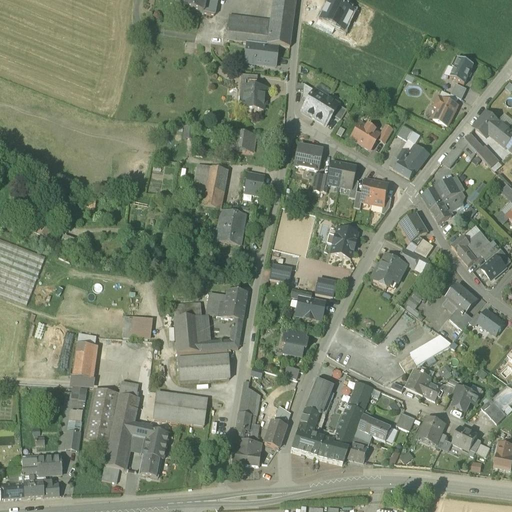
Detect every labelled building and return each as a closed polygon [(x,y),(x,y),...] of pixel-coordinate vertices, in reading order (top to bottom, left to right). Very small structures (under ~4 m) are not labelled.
[(183,0),(181,11),(203,16),(206,0),(183,0)] [(206,0),(203,16),(214,18),(217,0),(206,0)] [(295,0),(266,0),(272,2),(270,22),(267,47),(277,48),(289,50),(295,0)] [(318,22),(335,30),(344,35),(355,11),(344,6),(343,9),(328,2),(318,22)] [(246,45),(267,47),(270,22),(229,17),(224,42),(234,44),(246,45)] [(335,30),(318,22),(316,28),(332,36),(335,30)] [(253,67),(275,69),(277,48),(267,47),(246,45),(244,62),(253,63),(253,67)] [(450,81),(464,87),(474,68),(459,61),(457,60),(452,69),(455,70),(450,81)] [(407,77),(404,83),(412,87),(415,80),(407,77)] [(241,89),(256,90),(257,79),(241,78),(240,90),(241,90),(241,89)] [(313,92),(326,100),(330,93),(318,85),(313,92)] [(302,100),(307,103),(313,92),(303,86),(302,100)] [(450,98),(461,103),(466,92),(456,87),(450,98)] [(247,114),(251,115),(253,112),(263,113),(264,99),(266,99),(266,91),(256,90),(241,89),(241,90),(241,98),(243,100),(242,111),(245,112),(247,114)] [(301,114),(313,121),(326,100),(313,92),(307,103),(301,114)] [(439,99),(455,107),(458,101),(442,94),(439,99)] [(433,122),(447,129),(454,116),(456,114),(457,112),(456,110),(457,108),(455,107),(439,99),(438,99),(434,109),(438,111),(433,122)] [(338,107),(326,100),(313,121),(325,129),(332,118),(338,107)] [(332,118),(340,123),(347,113),(338,107),(332,118)] [(486,140),(490,136),(498,125),(486,115),(474,130),(486,140)] [(511,122),(504,116),(498,124),(508,131),(511,126),(511,122)] [(506,151),(506,150),(511,143),(511,134),(508,131),(498,124),(498,125),(490,136),(494,139),(494,142),(506,151)] [(350,142),(369,153),(378,138),(373,134),(374,132),(366,128),(365,130),(360,127),(350,142)] [(384,146),(393,131),(386,127),(377,142),(384,146)] [(397,138),(407,144),(408,142),(413,134),(403,128),(397,138)] [(193,142),(195,130),(183,129),(182,141),(193,142)] [(230,150),(252,153),(255,137),(232,134),(230,150)] [(408,142),(415,147),(420,139),(413,134),(408,142)] [(476,156),(477,156),(483,150),(469,136),(464,143),(468,147),(476,156)] [(442,165),(450,171),(464,152),(468,147),(464,143),(462,140),(442,165)] [(407,144),(402,152),(396,161),(395,160),(389,170),(409,182),(415,172),(417,173),(428,158),(415,147),(408,142),(407,144)] [(294,170),(317,174),(321,153),(312,151),(313,148),(307,147),(307,150),(298,148),(294,170)] [(464,152),(472,161),(476,156),(468,147),(464,152)] [(485,149),(483,150),(477,156),(491,172),(498,165),(499,164),(485,149)] [(481,163),(476,159),(472,165),(477,169),(481,163)] [(327,188),(338,190),(343,168),(331,165),(328,178),(327,187),(327,188)] [(502,169),(498,165),(491,172),(494,176),(502,169)] [(191,207),(202,210),(210,170),(198,168),(191,207)] [(354,170),(343,168),(338,190),(350,192),(352,183),(354,170)] [(225,173),(210,170),(202,210),(217,212),(224,178),(225,173)] [(248,177),(247,183),(245,190),(244,196),(260,199),(264,180),(248,177)] [(322,178),(315,177),(312,194),(319,196),(319,195),(322,178)] [(319,195),(326,196),(327,188),(327,187),(328,178),(322,177),(322,178),(319,195)] [(451,182),(459,196),(462,194),(465,193),(457,179),(451,182)] [(422,199),(430,213),(443,205),(457,198),(459,196),(451,182),(435,191),(422,199)] [(348,201),(355,202),(356,195),(358,185),(352,183),(350,192),(348,201)] [(360,205),(372,207),(376,185),(364,183),(362,196),(360,205)] [(474,193),(479,197),(486,188),(482,184),(474,193)] [(388,188),(376,185),(372,207),(383,209),(384,210),(385,200),(388,188)] [(502,195),(511,204),(511,193),(508,189),(502,195)] [(479,197),(474,193),(467,203),(472,207),(479,197)] [(457,198),(462,207),(466,200),(462,194),(459,196),(457,198)] [(362,196),(356,195),(355,202),(353,211),(359,213),(360,205),(362,196)] [(96,198),(82,197),(81,209),(95,210),(96,198)] [(286,197),(284,205),(294,207),(296,199),(286,197)] [(457,198),(443,205),(448,213),(451,212),(452,215),(463,208),(462,207),(457,198)] [(381,217),(385,217),(390,211),(392,201),(385,200),(384,210),(383,209),(381,217)] [(502,216),(506,220),(511,213),(511,206),(510,204),(500,214),(502,216)] [(452,219),(448,213),(443,205),(430,213),(438,227),(452,219)] [(477,214),(471,210),(465,218),(470,222),(477,214)] [(216,244),(240,249),(246,217),(221,213),(218,232),(216,244)] [(58,224),(40,214),(30,232),(47,242),(58,224)] [(506,220),(502,216),(496,221),(503,228),(509,222),(506,220)] [(411,243),(412,244),(420,240),(426,236),(415,218),(401,226),(411,243)] [(345,234),(356,237),(358,230),(347,227),(345,234)] [(463,239),(468,245),(480,234),(476,229),(463,239)] [(208,243),(216,244),(218,232),(210,230),(208,243)] [(354,244),(356,237),(345,234),(337,232),(335,239),(334,239),(331,249),(332,249),(330,257),(350,262),(352,254),(353,255),(355,245),(354,244)] [(490,246),(480,234),(468,245),(470,246),(466,249),(477,262),(481,258),(485,264),(500,252),(493,244),(490,246)] [(82,244),(63,237),(58,252),(76,259),(82,244)] [(468,269),(477,262),(466,249),(470,246),(468,245),(463,239),(451,249),(468,269)] [(414,254),(426,260),(434,250),(420,240),(412,244),(411,243),(410,244),(411,245),(416,250),(414,254)] [(0,297),(26,308),(44,260),(0,242),(0,297)] [(416,250),(411,245),(406,252),(413,256),(414,254),(416,250)] [(399,262),(415,271),(420,260),(413,256),(406,252),(404,251),(399,262)] [(485,264),(487,266),(495,260),(504,270),(510,264),(500,252),(485,264)] [(371,282),(387,290),(391,283),(398,286),(407,269),(386,258),(379,272),(377,271),(371,282)] [(420,260),(415,271),(414,272),(421,276),(430,265),(420,260)] [(505,271),(504,270),(495,260),(487,266),(481,271),(491,283),(505,271)] [(272,268),(269,282),(288,286),(291,272),(272,268)] [(318,282),(315,297),(332,300),(335,285),(318,282)] [(459,311),(466,317),(466,316),(476,304),(458,288),(447,300),(449,302),(444,307),(454,316),(459,311)] [(226,292),(225,300),(223,309),(244,312),(247,295),(226,292)] [(299,300),(309,302),(311,297),(293,293),(292,300),(299,301),(299,300)] [(242,324),(244,312),(223,309),(225,300),(220,299),(220,297),(209,295),(206,317),(216,319),(222,320),(232,322),(242,324)] [(415,295),(411,300),(419,306),(423,301),(415,295)] [(312,322),(321,324),(324,305),(309,302),(299,300),(299,301),(298,304),(297,311),(295,319),(305,321),(306,323),(310,324),(312,322)] [(415,311),(419,306),(411,300),(406,306),(414,313),(415,311)] [(200,306),(173,308),(174,321),(196,319),(196,320),(201,320),(200,306)] [(414,313),(406,306),(403,310),(417,321),(421,316),(415,311),(414,313)] [(476,316),(472,321),(466,316),(466,317),(459,311),(454,316),(449,322),(462,334),(469,325),(475,330),(478,325),(481,320),(476,316)] [(478,325),(496,338),(504,327),(486,314),(481,320),(478,325)] [(121,341),(150,344),(152,322),(123,319),(121,341)] [(173,321),(177,356),(199,354),(196,320),(196,319),(174,321),(173,321)] [(201,320),(196,320),(199,354),(209,354),(208,344),(210,344),(207,319),(201,320)] [(232,322),(231,331),(241,332),(242,324),(232,322)] [(401,337),(411,331),(408,326),(398,332),(401,337)] [(52,357),(61,357),(62,331),(52,330),(52,357)] [(240,340),(241,332),(231,331),(230,338),(240,340)] [(287,339),(305,342),(307,336),(288,332),(287,339)] [(87,390),(93,391),(94,382),(93,382),(97,350),(93,349),(94,340),(78,337),(72,383),(71,389),(87,390)] [(238,352),(240,340),(230,338),(229,343),(210,344),(208,344),(209,354),(226,352),(238,352)] [(290,358),(301,360),(303,352),(305,353),(307,343),(305,342),(287,339),(283,338),(281,348),(284,349),(283,356),(290,358)] [(442,339),(411,358),(399,365),(405,375),(451,347),(442,339)] [(228,382),(226,352),(209,354),(199,354),(177,356),(179,386),(228,382)] [(433,359),(426,363),(429,369),(437,365),(433,359)] [(407,391),(422,398),(428,386),(431,381),(427,379),(430,373),(420,369),(417,375),(415,374),(407,391)] [(445,369),(438,375),(442,380),(449,375),(445,369)] [(250,378),(261,380),(263,373),(252,370),(250,378)] [(286,370),(284,379),(295,382),(298,373),(286,370)] [(483,383),(487,377),(480,371),(475,378),(483,383)] [(323,441),(333,444),(337,435),(329,432),(326,434),(324,439),(323,439),(324,435),(316,432),(321,418),(324,419),(333,396),(328,394),(330,388),(316,382),(305,411),(297,434),(323,441)] [(448,384),(445,388),(454,392),(456,388),(459,386),(453,383),(448,384)] [(244,384),(238,416),(244,417),(248,391),(249,385),(244,384)] [(121,385),(118,398),(135,401),(138,389),(121,385)] [(363,414),(372,391),(357,385),(348,408),(363,414)] [(390,391),(401,396),(404,390),(393,385),(390,391)] [(438,385),(435,389),(441,392),(443,393),(445,388),(438,385)] [(435,389),(428,386),(422,398),(435,404),(441,392),(435,389)] [(452,398),(454,392),(445,388),(443,393),(442,393),(452,398)] [(469,395),(479,399),(482,393),(472,388),(469,395)] [(494,406),(506,419),(511,412),(511,411),(510,410),(511,407),(511,391),(507,388),(489,404),(492,408),(494,406)] [(455,405),(461,391),(457,389),(450,402),(455,405)] [(70,401),(78,402),(79,391),(72,390),(70,401)] [(87,391),(79,391),(78,402),(85,403),(87,391)] [(251,418),(256,419),(260,398),(248,391),(244,417),(251,418)] [(378,401),(381,395),(373,391),(370,398),(378,401)] [(457,411),(465,415),(470,405),(475,407),(479,399),(469,395),(461,391),(455,405),(459,406),(457,411)] [(84,442),(108,447),(118,398),(94,393),(93,397),(84,442)] [(154,423),(203,429),(207,402),(157,395),(154,423)] [(135,401),(118,398),(108,447),(104,469),(119,472),(123,473),(127,454),(130,437),(133,426),(138,401),(135,401)] [(399,411),(395,403),(388,407),(393,415),(399,411)] [(481,411),(484,415),(492,408),(489,404),(481,411)] [(337,435),(333,444),(332,447),(347,453),(363,414),(348,408),(339,405),(335,417),(342,420),(337,435)] [(494,406),(492,408),(484,415),(497,428),(506,419),(494,406)] [(278,410),(273,425),(285,429),(290,417),(278,410)] [(81,425),(82,413),(76,412),(76,413),(70,412),(69,423),(81,425)] [(236,431),(244,433),(248,433),(251,418),(244,417),(238,416),(236,431)] [(395,429),(409,435),(415,422),(402,416),(395,429)] [(335,417),(329,432),(337,435),(342,420),(335,417)] [(256,419),(251,418),(248,433),(244,433),(243,443),(249,444),(249,439),(256,440),(258,427),(255,427),(256,419)] [(362,418),(357,432),(361,434),(370,438),(370,437),(375,424),(369,422),(369,420),(362,418)] [(436,447),(437,448),(441,436),(445,427),(427,420),(420,437),(429,440),(427,444),(436,447)] [(69,423),(67,434),(79,436),(81,425),(69,423)] [(376,424),(375,424),(370,437),(372,438),(385,443),(391,429),(376,424)] [(278,451),(285,429),(273,425),(271,425),(264,446),(278,451)] [(141,428),(133,426),(130,437),(138,439),(141,428)] [(161,461),(163,462),(168,437),(148,433),(149,430),(141,428),(138,439),(142,440),(146,441),(145,445),(143,457),(161,461)] [(398,432),(391,429),(385,443),(392,446),(398,432)] [(463,450),(470,453),(475,442),(477,438),(459,430),(452,446),(462,451),(463,450)] [(234,442),(243,443),(244,433),(236,431),(234,442)] [(65,452),(76,454),(79,436),(67,434),(65,452)] [(290,453),(316,460),(323,441),(297,434),(290,453)] [(357,438),(355,437),(354,439),(360,441),(370,444),(372,438),(370,437),(370,438),(361,434),(361,436),(359,435),(357,438)] [(435,451),(441,452),(445,443),(447,438),(441,436),(437,448),(436,447),(435,451)] [(127,454),(143,457),(145,445),(141,445),(142,440),(138,439),(130,437),(127,454)] [(429,440),(420,437),(417,446),(434,453),(435,451),(436,447),(427,444),(429,440)] [(350,447),(351,447),(357,449),(360,441),(354,439),(350,447)] [(341,468),(347,453),(332,447),(333,444),(323,441),(316,460),(341,468)] [(370,444),(360,441),(357,449),(367,451),(370,444)] [(261,446),(255,445),(249,444),(243,443),(234,442),(231,466),(258,469),(261,446)] [(470,453),(476,456),(480,447),(481,444),(475,442),(470,453)] [(445,443),(441,452),(448,455),(452,446),(445,443)] [(367,451),(357,449),(351,447),(346,461),(363,465),(367,451)] [(475,456),(480,458),(485,449),(480,447),(476,456),(475,456)] [(498,457),(508,459),(511,449),(500,447),(498,457)] [(480,458),(485,461),(490,451),(485,449),(480,458)] [(388,466),(393,468),(400,455),(394,453),(388,466)] [(414,461),(409,454),(399,460),(404,467),(414,461)] [(139,476),(157,480),(161,461),(143,457),(139,476)] [(495,470),(510,473),(511,464),(511,460),(508,459),(498,457),(495,470)] [(36,461),(36,462),(37,479),(45,479),(61,478),(60,460),(37,461),(36,461)] [(11,468),(11,473),(22,472),(21,463),(21,462),(11,462),(10,462),(10,468),(11,468)] [(22,480),(37,479),(36,462),(21,463),(22,472),(22,480)] [(482,466),(472,465),(471,475),(480,476),(482,466)] [(101,483),(116,486),(119,472),(104,469),(101,483)] [(23,486),(22,480),(22,472),(11,473),(9,473),(10,487),(23,486)] [(42,485),(23,486),(24,501),(43,500),(42,485)] [(47,485),(45,485),(42,485),(43,500),(58,499),(57,487),(47,488),(47,485)] [(24,501),(23,486),(10,487),(3,488),(4,502),(24,501)]
